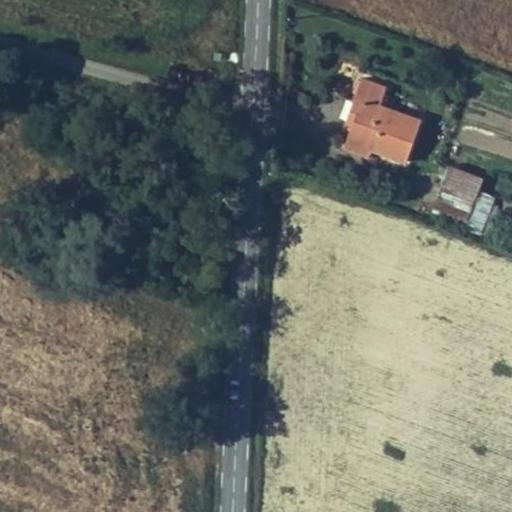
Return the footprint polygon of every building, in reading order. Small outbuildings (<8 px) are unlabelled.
[(347,112),(355,115),(351,125),(346,140),(370,149),(404,162),(420,118),(379,103),(385,86),(360,77),(347,112)] [(344,122),(351,125),(355,115),(347,112),(344,122)] [(343,149),(367,158),(370,149),(346,140),(343,149)] [(434,207),(466,219),(474,196),(443,184),(434,207)] [(487,201),(474,196),(466,219),(479,224),(487,201)]
